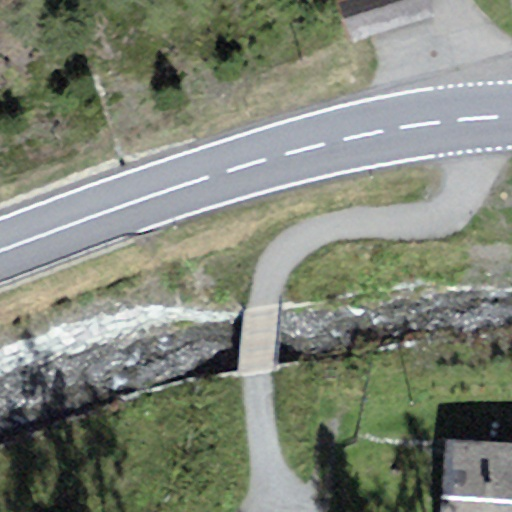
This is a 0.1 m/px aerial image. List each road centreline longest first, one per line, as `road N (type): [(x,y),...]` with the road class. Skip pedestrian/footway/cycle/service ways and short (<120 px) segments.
road 1 (primary): [(0,250),(334,140),(511,118)]
road 2 (track): [(474,119),(471,175),(446,213),(328,229),(274,263),(263,285),(254,374)]
